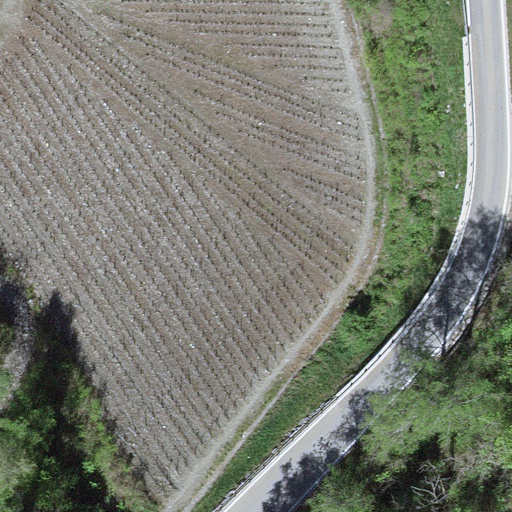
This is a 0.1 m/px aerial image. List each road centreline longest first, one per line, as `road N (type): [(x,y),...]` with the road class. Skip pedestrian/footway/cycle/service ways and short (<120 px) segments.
road 1 (tertiary): [(489,0),(497,134),(487,211),(451,297),(254,511)]
road 2 (track): [(336,0),(372,155),(349,273),(180,511)]
